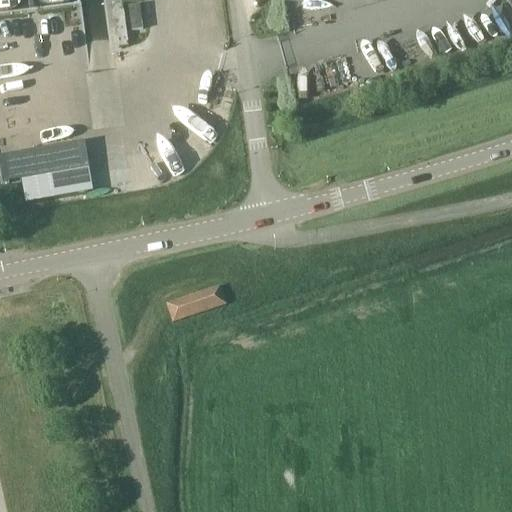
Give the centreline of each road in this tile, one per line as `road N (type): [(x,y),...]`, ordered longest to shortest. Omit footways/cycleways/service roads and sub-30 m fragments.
road 1 (unclassified): [(92,254),(147,511)]
road 2 (unclassified): [(268,218),(511,145)]
road 3 (unclassified): [(268,218),(237,0)]
road 4 (unclassified): [(92,254),(268,218)]
